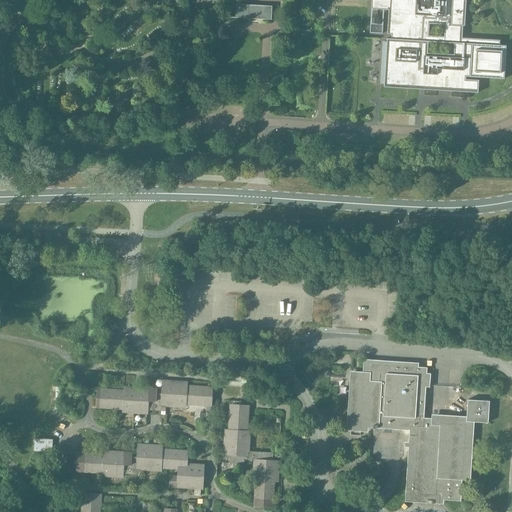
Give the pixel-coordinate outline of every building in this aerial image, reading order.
[(465,87),(464,87),(465,77),(504,79),(504,77),(503,77),(505,48),(506,48),(506,46),(500,45),(500,40),(462,38),(463,26),(465,26),(466,0),(373,0),(373,8),(372,8),(372,9),(393,11),(392,25),(388,25),(387,34),(391,34),(391,39),(387,39),(387,43),(383,42),(381,83),(384,83),(384,87),(417,89),(417,84),(422,84),(425,85),(425,86),(437,86),(437,85),(444,86),(452,86),(452,87),(465,88),(465,87)] [(236,6),(236,18),(247,19),(263,20),(272,20),(273,20),(273,19),(272,19),(273,6),(237,4),(236,4),(236,6)] [(439,500),(440,500),(461,502),(462,481),(470,481),(474,422),(488,423),(489,402),(467,400),(466,421),(424,418),(426,382),(429,382),(430,374),(427,374),(427,368),(380,365),(380,361),(363,360),(363,368),(363,373),(364,373),(364,381),(354,380),(351,427),(409,431),(405,498),(427,499),(427,495),(439,496),(439,500)] [(161,402),(148,402),(147,411),(161,411),(165,411),(166,406),(179,407),(179,404),(211,405),(212,395),(210,395),(211,388),(186,386),(186,383),(178,383),(178,385),(173,384),(173,382),(162,381),(162,387),(162,393),(161,402)] [(98,397),(97,407),(123,409),(130,410),(129,412),(147,413),(147,411),(148,402),(161,402),(162,393),(157,392),(157,389),(148,389),(138,388),(138,391),(133,391),(133,389),(128,389),(125,389),(125,391),(101,390),(100,397),(98,397)] [(224,444),(224,454),(225,454),(229,455),(229,464),(243,464),(244,460),(254,461),(254,474),(256,474),(256,481),(256,490),(255,506),(273,507),(273,499),(274,480),(276,480),(276,479),(277,474),(276,474),(276,469),(278,469),(279,461),(272,461),(273,457),(273,453),(258,452),(249,452),(249,438),(246,438),(247,430),(248,408),(241,408),(241,406),(230,405),(229,413),(228,431),(226,431),(226,439),(227,439),(227,444),(225,444),(224,444)] [(205,431),(215,432),(216,413),(206,412),(205,431)] [(34,440),(33,453),(52,453),(52,452),(52,448),(52,441),(34,440)] [(137,457),(136,469),(141,469),(154,470),(155,467),(162,468),(178,469),(179,464),(186,464),(187,459),(185,459),(185,451),(161,450),(161,447),(157,447),(153,447),(153,448),(149,448),(149,445),(138,445),(137,451),(137,457)] [(63,457),(62,472),(73,472),(74,464),(77,464),(77,471),(84,472),(100,473),(109,473),(109,476),(122,477),(122,474),(126,474),(136,475),(141,475),(141,469),(136,469),(137,457),(132,457),(133,453),(124,453),(115,452),(115,455),(111,454),(111,453),(105,453),(105,455),(78,454),(77,461),(74,461),(74,458),(63,457)] [(369,475),(379,476),(380,462),(370,461),(369,475)] [(170,474),(169,486),(184,487),(195,488),(200,488),(202,488),(202,485),(203,468),(204,465),(186,464),(179,464),(178,469),(178,474),(170,474)] [(99,511),(101,496),(93,496),(94,494),(83,493),(82,504),(81,511),(99,511)] [(142,511),(150,511),(151,502),(143,502),(142,511)]
